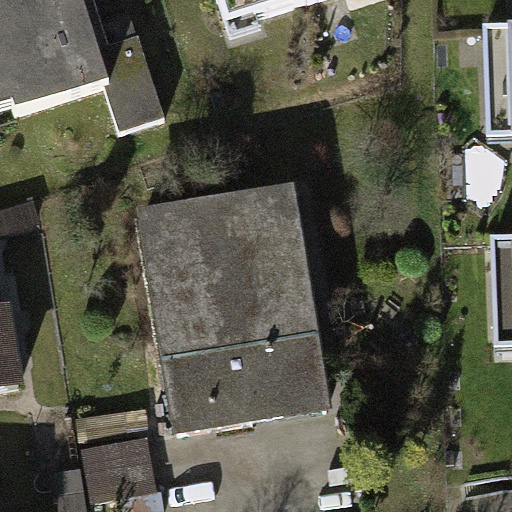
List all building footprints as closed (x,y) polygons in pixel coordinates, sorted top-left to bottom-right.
[(61,0),(0,0),(0,88),(9,117),(91,91),(61,0)] [(208,0),(209,3),(219,0),(240,0),(247,21),(315,0),(208,0)] [(511,34),(478,38),(481,117),(511,115),(511,241),(485,241),(487,331),(511,330),(511,34)] [(137,42),(94,56),(120,139),(164,125),(137,42)] [(283,196),(135,221),(171,438),(319,413),(283,196)] [(6,312),(0,313),(0,391),(19,389),(6,312)] [(156,440),(73,445),(77,503),(159,498),(156,440)]
